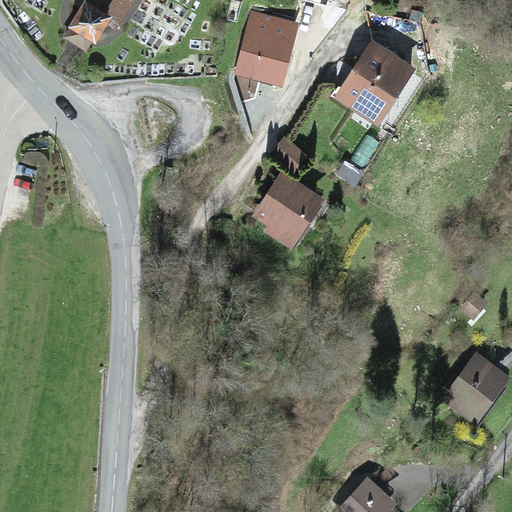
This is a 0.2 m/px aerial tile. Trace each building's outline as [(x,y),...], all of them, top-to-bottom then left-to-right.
[(80,29),(102,43),(112,27),(122,33),(143,0),(84,0),(81,6),(91,12),(80,29)] [(331,14),(334,0),(292,0),(292,3),(331,14)] [(237,74),(280,88),(300,23),(257,10),(237,74)] [(102,43),(80,29),(73,39),(95,54),(102,43)] [(359,103),(378,115),(395,88),(399,91),(410,73),(370,48),(338,96),(356,107),(359,103)] [(375,119),(378,115),(359,103),(356,107),(375,119)] [(361,164),(377,137),(365,129),(348,156),(361,164)] [(301,156),(280,139),(269,152),(291,169),(301,156)] [(258,213),(294,237),(317,203),(282,178),(258,213)] [(294,237),(258,213),(253,219),(289,244),(294,237)] [(474,298),(464,311),(474,319),(486,304),(476,296),(474,298)] [(441,403),(472,427),(508,381),(477,357),(441,403)] [(341,511),(388,511),(396,505),(370,481),(341,511)]
